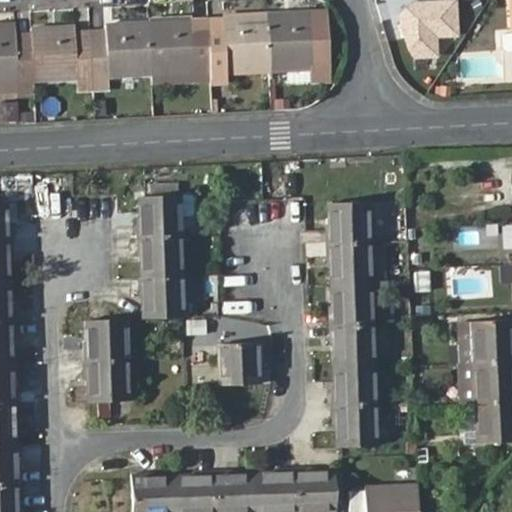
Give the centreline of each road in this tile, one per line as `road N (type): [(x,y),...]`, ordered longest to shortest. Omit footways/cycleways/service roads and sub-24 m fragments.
road 1 (residential): [(55,444),(279,428),(292,416),(294,306),(265,245)]
road 2 (residential): [(0,149),(379,127)]
road 3 (residential): [(55,444),(51,309),(79,253)]
road 4 (residential): [(379,127),(511,122)]
road 5 (residential): [(379,127),(356,0)]
